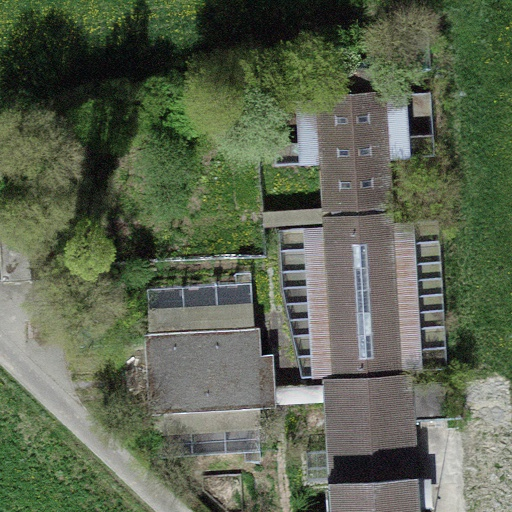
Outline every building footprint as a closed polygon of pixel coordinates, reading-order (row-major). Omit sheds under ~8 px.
[(332,221),(340,380),(333,380),(339,511),(411,511),(405,376),(397,376),(389,217),(379,218),(378,208),(392,207),(386,94),(322,97),(327,211),(341,210),(342,220),(332,221)] [(58,216),(0,219),(0,244),(2,280),(62,276),(58,216)] [(255,330),(150,337),(155,406),(259,399),(255,330)] [(445,380),(415,382),(417,418),(447,417),(445,380)] [(511,436),(469,438),(470,506),(511,505),(511,436)]
